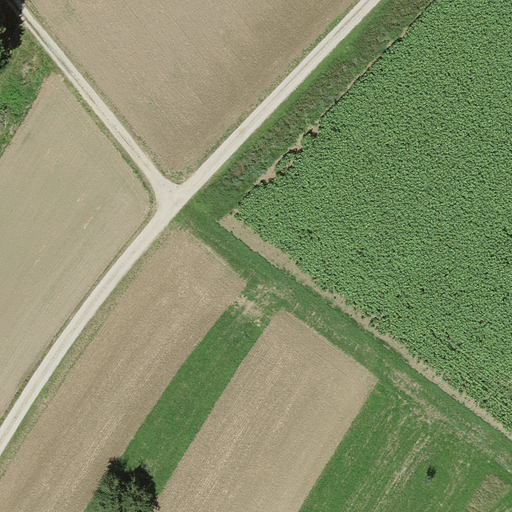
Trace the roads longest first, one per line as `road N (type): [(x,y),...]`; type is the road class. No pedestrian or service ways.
road 1 (track): [(370,0),(123,260),(0,442)]
road 2 (track): [(178,197),(18,0)]
